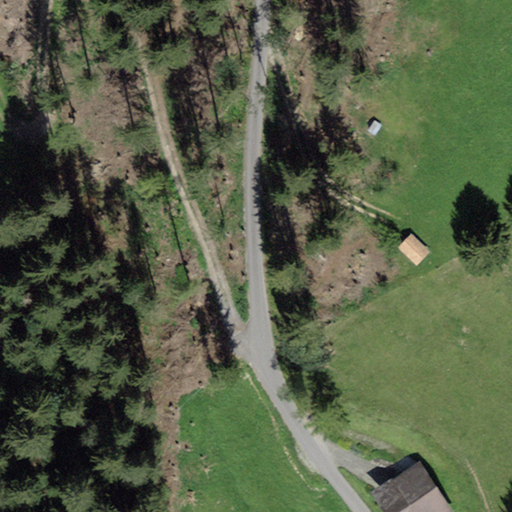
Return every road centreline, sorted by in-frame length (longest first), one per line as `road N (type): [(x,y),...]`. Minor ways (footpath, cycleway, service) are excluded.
road 1 (track): [(360,511),(270,379),(257,328),(254,0)]
road 2 (track): [(263,353),(238,331),(221,290),(132,0)]
road 3 (track): [(46,0),(44,121),(19,129),(0,104)]
